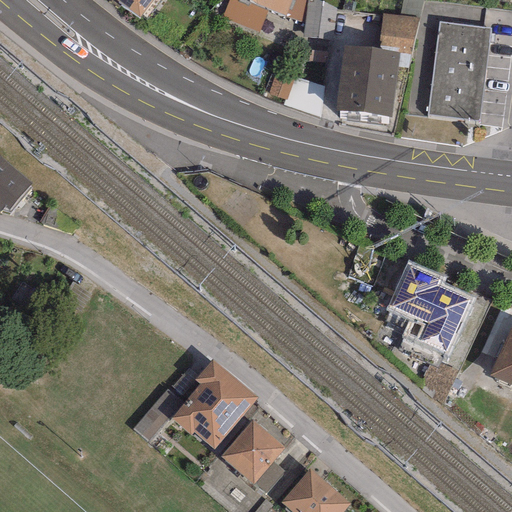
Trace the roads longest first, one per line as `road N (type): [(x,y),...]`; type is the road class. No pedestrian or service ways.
road 1 (unclassified): [(399,511),(247,373),(58,246),(0,229)]
road 2 (primary): [(7,0),(80,62),(160,105),(224,122)]
road 3 (residential): [(511,285),(359,214),(351,202),(358,155)]
road 4 (primary): [(224,122),(61,0)]
road 5 (primary): [(358,155),(511,178)]
road 6 (primary): [(224,122),(358,155)]
